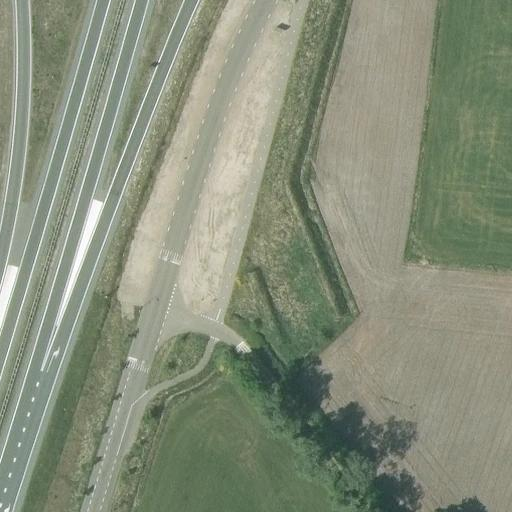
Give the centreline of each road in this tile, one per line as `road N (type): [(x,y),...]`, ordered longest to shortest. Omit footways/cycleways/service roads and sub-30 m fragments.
road 1 (trunk): [(35,376),(70,317),(191,0)]
road 2 (trunk): [(35,376),(142,0)]
road 3 (trunk): [(102,0),(0,349)]
road 4 (secondary): [(268,0),(199,153),(155,307)]
road 5 (trunk): [(18,0),(23,91),(0,241)]
road 6 (track): [(362,511),(214,330)]
road 7 (secondary): [(155,307),(93,511)]
